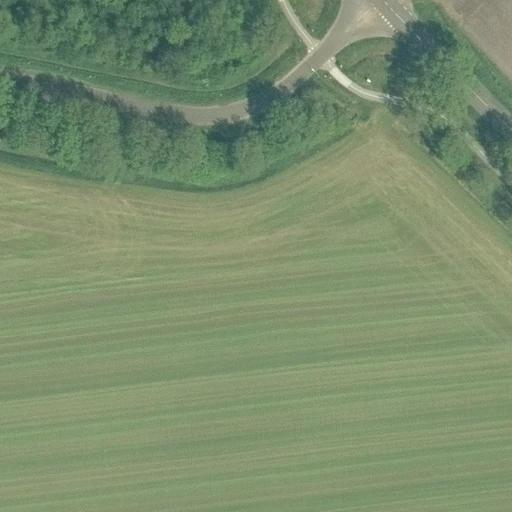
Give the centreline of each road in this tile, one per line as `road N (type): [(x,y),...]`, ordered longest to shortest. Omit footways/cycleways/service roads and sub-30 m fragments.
road 1 (unclassified): [(0,79),(215,119),(256,107),(382,4)]
road 2 (tertiary): [(511,132),(382,4)]
